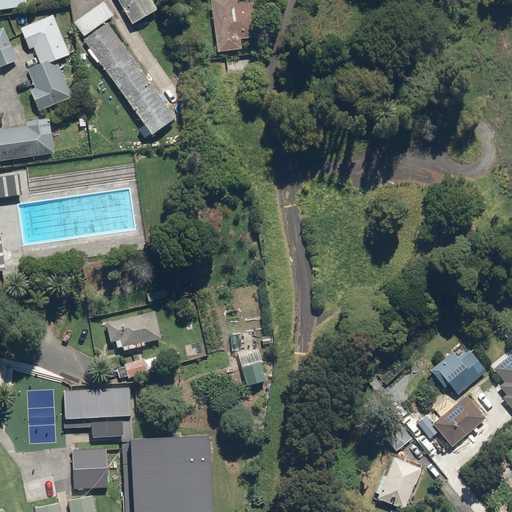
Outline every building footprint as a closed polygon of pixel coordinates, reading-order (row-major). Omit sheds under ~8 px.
[(24,0),(0,0),(0,11),(26,7),(24,0)] [(150,0),(115,0),(130,24),(156,9),(150,0)] [(231,0),(207,0),(214,53),(239,50),(238,41),(258,39),(254,2),(232,4),(231,0)] [(369,0),(329,0),(332,29),(371,25),(369,0)] [(70,25),(149,138),(174,120),(104,20),(112,15),(103,2),(70,25)] [(52,13),(16,29),(26,53),(33,50),(40,66),(28,72),(35,87),(29,90),(38,112),(70,98),(54,61),(70,54),(52,13)] [(511,23),(511,19),(503,21),(505,27),(489,31),(490,37),(457,45),(468,102),(495,97),(489,70),(503,68),(511,112),(511,167),(510,168),(509,168),(507,169),(506,169),(505,170),(505,171),(504,172),(503,173),(502,174),(502,175),(502,176),(501,177),(501,179),(501,180),(501,181),(501,182),(502,184),(502,185),(503,186),(504,187),(504,188),(505,189),(506,189),(507,190),(508,191),(509,191),(511,191),(511,192),(511,191),(511,23)] [(2,28),(0,29),(0,63),(15,57),(2,28)] [(245,57),(219,59),(220,71),(246,69),(245,57)] [(232,72),(204,76),(211,124),(239,120),(232,72)] [(46,120),(0,126),(0,162),(52,154),(46,120)] [(0,175),(0,193),(20,190),(18,173),(0,175)] [(160,305),(104,322),(114,353),(169,336),(160,305)] [(232,363),(171,381),(178,403),(242,384),(243,388),(263,382),(258,363),(256,332),(228,335),(232,363)] [(511,349),(511,348),(490,366),(503,381),(497,386),(505,395),(499,399),(511,413),(511,349)] [(451,353),(426,373),(441,391),(447,386),(455,397),(484,374),(466,351),(456,359),(451,353)] [(59,382),(61,421),(88,420),(88,435),(132,433),(129,379),(59,382)] [(484,420),(464,396),(434,421),(429,414),(415,425),(428,440),(435,433),(449,449),(484,420)] [(411,438),(398,424),(383,438),(395,452),(411,438)] [(216,511),(212,431),(131,436),(135,511),(216,511)] [(103,446),(70,447),(71,487),(105,486),(103,446)] [(402,511),(420,470),(390,458),(372,500),(400,511),(402,511)] [(51,476),(22,483),(27,505),(56,498),(51,476)] [(95,511),(92,495),(67,500),(69,511),(95,511)] [(61,511),(59,502),(29,509),(29,511),(61,511)]
